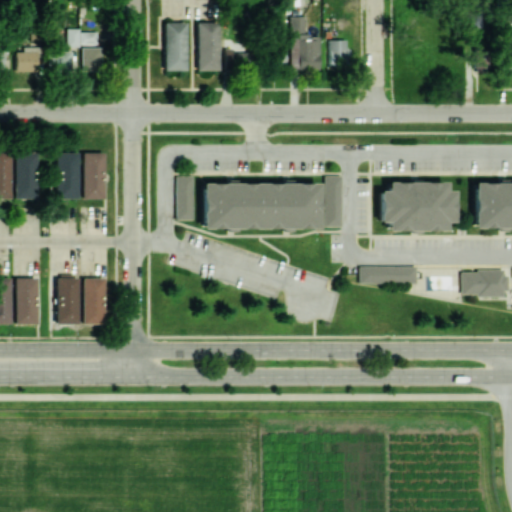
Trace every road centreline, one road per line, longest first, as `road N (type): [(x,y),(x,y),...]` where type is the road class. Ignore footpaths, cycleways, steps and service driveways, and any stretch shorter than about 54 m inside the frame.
road 1 (secondary): [(0,376),(511,375)]
road 2 (secondary): [(511,348),(0,348)]
road 3 (residential): [(133,378),(133,0)]
road 4 (residential): [(134,111),(511,109)]
road 5 (residential): [(0,111),(134,111)]
road 6 (residential): [(511,475),(511,348)]
